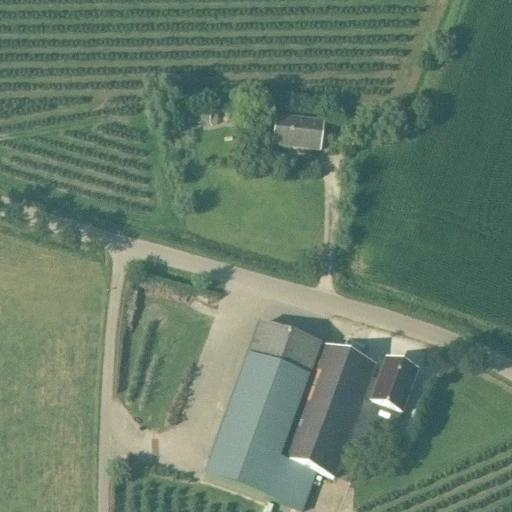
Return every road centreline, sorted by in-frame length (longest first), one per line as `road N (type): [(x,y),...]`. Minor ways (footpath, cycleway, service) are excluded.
road 1 (unclassified): [(511,373),(404,327),(125,249)]
road 2 (unclassified): [(103,511),(113,308),(125,249)]
road 3 (unclassified): [(125,249),(0,212)]
